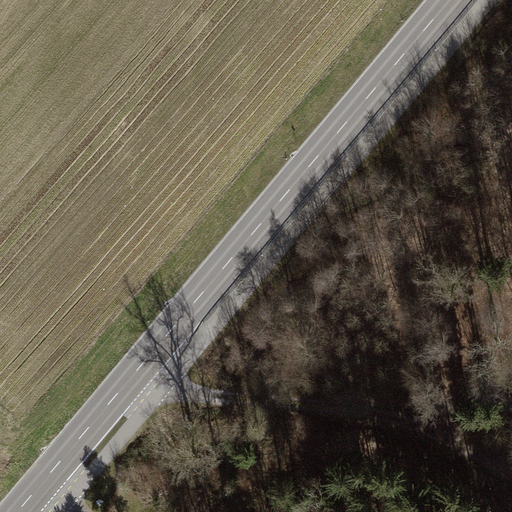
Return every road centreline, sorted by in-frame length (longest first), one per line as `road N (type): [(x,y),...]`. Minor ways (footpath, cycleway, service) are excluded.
road 1 (secondary): [(450,0),(18,511)]
road 2 (track): [(414,416),(193,393),(171,380)]
